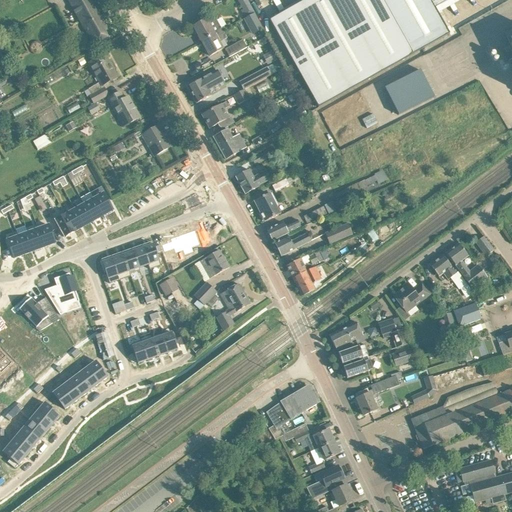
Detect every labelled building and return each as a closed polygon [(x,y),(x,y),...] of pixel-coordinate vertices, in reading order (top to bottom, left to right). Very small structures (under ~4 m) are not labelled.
[(68,0),(93,45),(111,35),(90,0),(68,0)] [(245,18),(247,17),(254,13),(247,0),(237,0),(243,10),(241,11),(245,18)] [(306,0),(270,21),(318,108),(413,54),(421,50),(449,34),(435,9),(429,0),(306,0)] [(429,0),(435,9),(450,0),(429,0)] [(194,27),(202,42),(215,34),(214,33),(221,29),(214,15),(206,19),(206,20),(194,27)] [(215,34),(202,42),(210,56),(223,49),(219,42),(226,38),(221,29),(214,33),(215,34)] [(225,49),(229,57),(247,47),(242,39),(225,49)] [(76,47),(79,53),(89,47),(86,41),(76,47)] [(271,52),(267,54),(272,63),(276,61),(271,52)] [(91,94),(89,95),(94,103),(99,100),(108,95),(102,86),(117,77),(104,55),(88,64),(99,82),(88,89),(91,94)] [(239,82),(244,90),(271,75),(267,67),(239,82)] [(187,87),(196,104),(211,96),(209,93),(225,84),(218,71),(202,79),(187,87)] [(234,96),(239,105),(249,99),(244,90),(234,96)] [(108,99),(123,127),(140,118),(128,97),(124,99),(120,92),(108,99)] [(221,105),(202,115),(209,129),(228,118),(223,109),(228,107),(226,102),(221,105)] [(88,108),(91,114),(99,110),(96,103),(88,108)] [(294,125),(307,117),(302,107),(288,114),(294,125)] [(69,132),(76,128),(73,122),(66,126),(69,132)] [(146,138),(156,155),(171,147),(159,126),(142,136),(144,139),(146,138)] [(213,138),(226,160),(240,152),(240,151),(246,148),(241,139),(239,135),(232,138),(228,130),(213,138)] [(37,150),(51,143),(45,133),(32,140),(37,150)] [(252,159),(255,165),(269,157),(266,151),(252,159)] [(311,168),(315,176),(324,172),(320,164),(311,168)] [(236,177),(245,195),(258,187),(258,186),(271,179),(266,171),(253,178),(249,170),(236,177)] [(358,184),(360,189),(378,180),(375,175),(358,184)] [(272,186),(275,192),(289,185),(286,179),(272,186)] [(357,183),(348,188),(352,195),(361,190),(357,183)] [(352,195),(348,188),(334,195),(338,202),(352,195)] [(383,192),(386,200),(394,197),(390,189),(383,192)] [(103,194),(93,199),(103,216),(113,211),(103,194)] [(280,214),(275,206),(277,205),(273,197),(271,198),(269,194),(254,202),(260,214),(259,214),(262,221),(264,221),(265,222),(280,214)] [(93,199),(84,204),(93,221),(103,216),(93,199)] [(84,204),(75,210),(84,227),(93,221),(84,204)] [(307,223),(327,214),(323,207),(312,212),(303,217),(307,223)] [(75,210),(65,215),(75,232),(84,227),(75,210)] [(65,215),(55,221),(65,237),(75,232),(65,215)] [(267,230),(272,241),(301,227),(297,220),(284,226),(283,223),(267,230)] [(325,233),(330,243),(352,234),(348,223),(325,233)] [(48,225),(38,229),(44,247),(55,243),(48,225)] [(38,229),(28,233),(34,251),(44,247),(38,229)] [(372,229),(366,231),(370,242),(376,239),(372,229)] [(171,242),(162,245),(164,252),(174,249),(175,253),(183,250),(184,255),(193,252),(191,247),(200,244),(199,244),(194,230),(180,236),(180,235),(170,239),(171,242)] [(28,233),(18,237),(24,255),(34,251),(28,233)] [(274,243),(281,256),(290,252),(311,241),(307,234),(291,242),(288,236),(274,243)] [(18,237),(7,241),(14,259),(24,255),(18,237)] [(476,243),(482,251),(486,257),(494,250),(484,237),(476,243)] [(153,244),(143,248),(150,269),(161,266),(153,244)] [(464,277),(463,277),(472,288),(486,277),(478,266),(470,272),(462,261),(468,256),(465,252),(459,244),(446,254),(452,262),(464,277)] [(143,248),(133,251),(139,271),(140,271),(139,268),(142,267),(148,265),(150,270),(150,269),(143,248)] [(131,252),(122,255),(130,277),(130,276),(130,274),(136,272),(139,271),(133,251),(131,252)] [(200,262),(210,279),(216,276),(229,268),(219,251),(205,258),(200,262)] [(301,259),(286,266),(293,278),(307,271),(304,265),(310,261),(312,264),(319,261),(320,262),(326,259),(322,251),(319,252),(308,257),(307,256),(301,259)] [(122,255),(112,259),(120,280),(130,277),(122,255)] [(430,266),(439,277),(443,273),(448,280),(450,278),(459,290),(460,289),(466,298),(469,296),(470,297),(474,294),(467,284),(457,272),(456,273),(443,256),(430,266)] [(112,259),(102,262),(110,284),(120,280),(112,259)] [(307,271),(293,278),(302,296),(316,289),(313,283),(321,279),(315,267),(307,271)] [(56,286),(44,290),(60,315),(67,313),(64,306),(78,301),(79,301),(75,291),(77,291),(72,277),(70,277),(69,274),(54,279),(56,283),(58,282),(59,285),(56,286)] [(171,277),(160,284),(167,297),(178,289),(171,277)] [(194,296),(198,300),(194,304),(199,309),(204,305),(216,292),(207,283),(194,296)] [(405,285),(406,287),(394,296),(406,313),(430,294),(422,283),(413,290),(407,283),(405,285)] [(220,295),(229,310),(226,311),(226,312),(217,317),(224,331),(234,325),(229,316),(250,304),(239,284),(225,292),(220,295)] [(32,299),(20,310),(25,315),(24,316),(27,320),(28,319),(35,328),(48,317),(53,323),(60,321),(46,299),(41,303),(40,304),(37,306),(32,299)] [(374,301),(370,303),(374,310),(378,307),(381,306),(378,301),(376,303),(374,301)] [(453,311),(458,327),(481,319),(476,304),(453,311)] [(441,330),(452,330),(451,314),(440,315),(441,330)] [(392,319),(378,324),(382,335),(384,339),(387,337),(386,334),(396,330),(392,320),(392,319)] [(8,331),(0,338),(0,340),(14,355),(30,341),(26,337),(31,333),(23,324),(18,328),(12,322),(6,329),(8,331)] [(336,349),(355,340),(358,344),(369,341),(366,334),(363,335),(356,322),(330,336),(336,349)] [(403,329),(391,333),(396,348),(408,344),(403,329)] [(507,341),(499,344),(503,356),(511,352),(511,330),(504,334),(507,341)] [(171,332),(161,336),(167,353),(177,350),(171,332)] [(152,337),(151,337),(158,356),(167,353),(161,336),(153,339),(152,337)] [(151,337),(141,341),(148,360),(158,356),(151,337)] [(141,341),(131,344),(138,364),(148,360),(141,341)] [(343,364),(344,366),(368,357),(367,355),(368,355),(365,345),(338,354),(339,356),(336,357),(339,364),(341,363),(342,364),(343,364)] [(392,354),(395,367),(414,361),(410,348),(392,354)] [(0,373),(1,375),(14,364),(2,350),(0,351),(0,373)] [(511,352),(503,356),(480,363),(484,376),(511,368),(511,352)] [(368,357),(344,366),(344,368),(343,368),(344,370),(341,371),(344,378),(346,377),(347,379),(373,369),(370,359),(369,359),(368,357)] [(96,362),(87,368),(98,384),(108,378),(96,362)] [(56,365),(52,368),(57,374),(61,370),(56,365)] [(467,370),(470,380),(482,375),(478,365),(467,370)] [(87,368),(78,374),(90,390),(98,384),(87,368)] [(78,374),(69,380),(82,396),(90,390),(78,374)] [(370,386),(371,386),(372,390),(369,392),(370,393),(356,399),(364,416),(377,410),(371,396),(375,394),(399,385),(395,376),(370,386)] [(431,377),(425,379),(428,390),(426,392),(421,394),(424,400),(429,398),(435,392),(431,377)] [(69,380),(61,387),(73,403),(82,396),(69,380)] [(443,408),(412,420),(424,450),(511,414),(511,390),(499,395),(494,383),(471,389),(448,398),(447,399),(443,408)] [(61,387),(52,394),(65,410),(73,403),(61,387)] [(308,387),(280,403),(290,420),(319,403),(312,388),(308,387)] [(44,403),(37,411),(53,424),(60,416),(44,403)] [(275,440),(280,437),(285,435),(285,434),(280,426),(290,420),(280,403),(266,413),(272,421),(275,425),(268,429),(275,440)] [(37,411),(31,419),(46,432),(53,424),(37,411)] [(31,419),(24,427),(39,440),(46,432),(31,419)] [(291,439),(308,431),(305,424),(296,428),(285,434),(285,435),(280,437),(283,443),(291,439)] [(24,427),(17,436),(32,448),(39,440),(24,427)] [(305,440),(311,452),(334,441),(329,430),(311,438),(308,431),(291,439),(294,444),(305,440)] [(17,436),(10,444),(25,457),(32,448),(17,436)] [(334,441),(311,452),(310,452),(315,464),(307,468),(311,474),(325,468),(322,461),(323,460),(323,461),(330,458),(339,453),(334,441)] [(10,444),(2,453),(11,459),(8,463),(13,467),(16,464),(18,465),(25,457),(10,444)] [(511,492),(511,473),(495,478),(494,474),(495,474),(491,461),(459,470),(459,472),(455,473),(458,484),(464,482),(465,486),(461,488),(463,495),(467,494),(468,497),(467,498),(465,499),(464,501),(464,504),(466,505),(469,505),(491,499),(492,505),(506,501),(504,495),(507,494),(511,492)] [(312,485),(306,488),(312,500),(337,488),(334,483),(341,480),(343,479),(341,474),(343,473),(340,467),(338,468),(338,466),(320,474),(324,483),(313,488),(312,485)] [(333,509),(325,511),(336,511),(335,508),(355,500),(351,492),(350,493),(346,485),(332,492),(336,500),(330,502),(333,509)]
